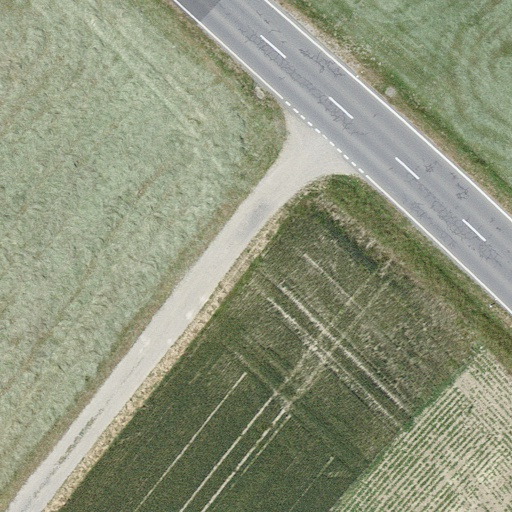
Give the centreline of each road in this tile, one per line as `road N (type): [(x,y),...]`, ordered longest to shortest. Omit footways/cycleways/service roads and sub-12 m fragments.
road 1 (track): [(323,102),(8,511)]
road 2 (tertiary): [(208,0),(511,276)]
